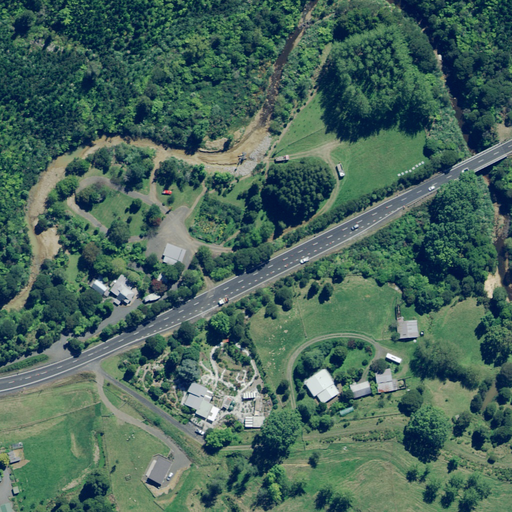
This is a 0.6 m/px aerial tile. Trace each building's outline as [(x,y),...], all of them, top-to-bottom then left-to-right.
[(187,252),(168,244),(164,256),(166,256),(164,262),(181,268),(183,264),(187,252)] [(171,277),(162,272),(157,280),(167,285),(171,277)] [(110,292),(117,298),(114,302),(119,306),(123,301),(128,305),(136,294),(131,291),(135,285),(122,276),(110,292)] [(108,289),(95,279),(89,288),(103,297),(108,289)] [(160,293),(144,298),(146,304),(161,299),(160,293)] [(420,337),(418,321),(405,322),(404,317),(397,318),(400,340),(420,337)] [(340,394),(326,369),(320,372),(303,382),(312,398),(318,395),(323,404),(340,394)] [(379,393),(395,391),(393,381),(391,369),(376,372),(379,393)] [(372,394),(369,382),(351,387),(354,399),(372,394)] [(209,390),(193,383),(188,394),(184,404),(198,410),(196,414),(208,419),(213,405),(205,401),(209,390)] [(233,399),(228,397),(223,407),(228,410),(233,399)] [(266,418),(254,417),(253,427),(266,428),(266,418)]
